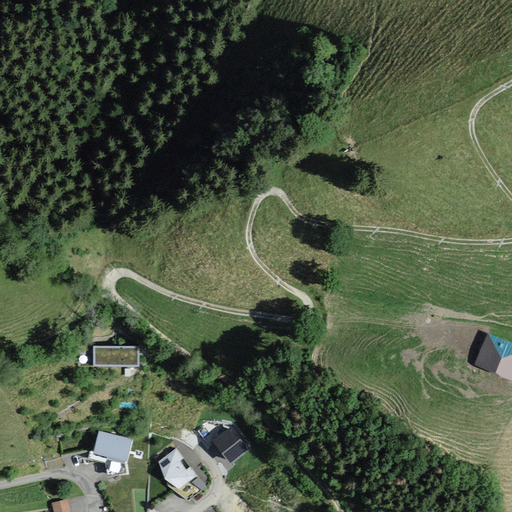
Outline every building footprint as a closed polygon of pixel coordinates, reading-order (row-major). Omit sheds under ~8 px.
[(511,344),(486,334),(473,364),(511,379),(511,344)] [(138,347),(94,347),(94,364),(138,365),(138,347)] [(248,450),(231,428),(214,441),(231,463),(248,450)] [(131,440),(101,432),(94,455),(124,463),(131,440)] [(179,449),(158,463),(163,481),(180,492),(199,479),(179,449)] [(70,511),(67,499),(54,502),(55,511),(70,511)]
